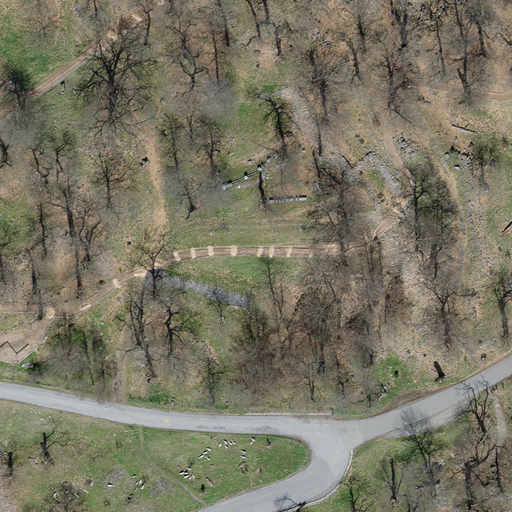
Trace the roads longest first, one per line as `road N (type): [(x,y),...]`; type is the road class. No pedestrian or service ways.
road 1 (unclassified): [(328,443),(295,426),(169,421),(0,389)]
road 2 (residential): [(511,364),(437,403),(328,443)]
road 3 (unclassified): [(231,511),(311,484),(328,464),(328,443)]
